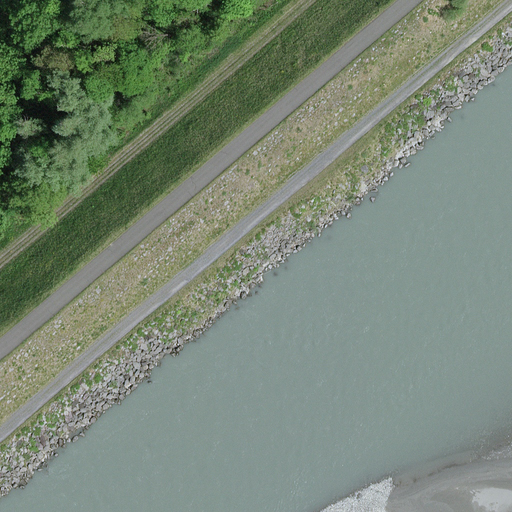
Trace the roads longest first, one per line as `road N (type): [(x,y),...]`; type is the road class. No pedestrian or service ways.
road 1 (track): [(0,435),(511,1)]
road 2 (track): [(412,0),(0,350)]
road 3 (track): [(305,0),(0,259)]
